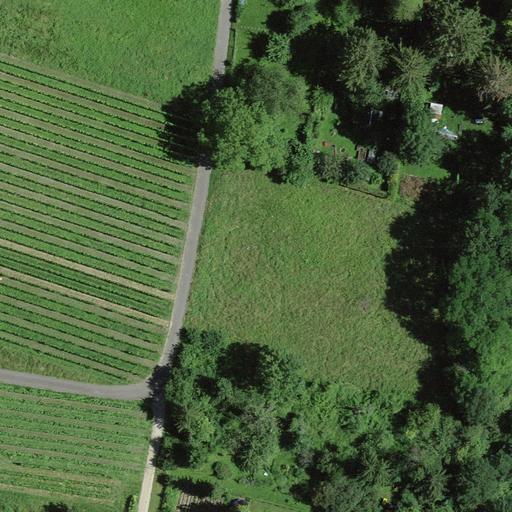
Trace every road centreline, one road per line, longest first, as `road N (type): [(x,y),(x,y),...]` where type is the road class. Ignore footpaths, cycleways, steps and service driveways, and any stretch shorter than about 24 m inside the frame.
road 1 (track): [(226,0),(190,252),(158,387)]
road 2 (track): [(158,387),(138,392),(0,373)]
